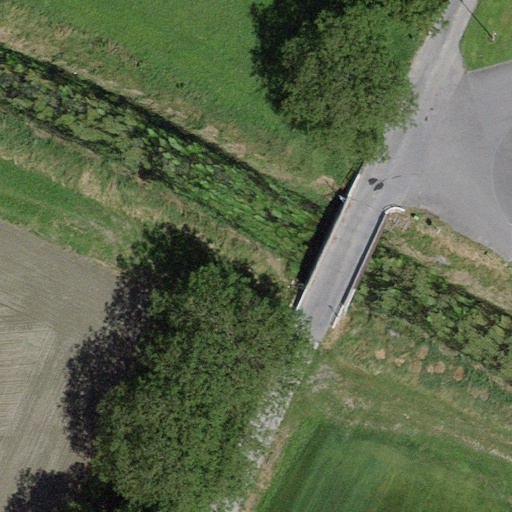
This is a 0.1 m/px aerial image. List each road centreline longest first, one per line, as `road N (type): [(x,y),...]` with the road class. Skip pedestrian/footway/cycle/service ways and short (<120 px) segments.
road 1 (unclassified): [(220,511),(381,174)]
road 2 (track): [(293,362),(436,413),(511,454)]
road 3 (unclassified): [(381,174),(461,0)]
road 4 (unclassified): [(511,247),(381,174)]
